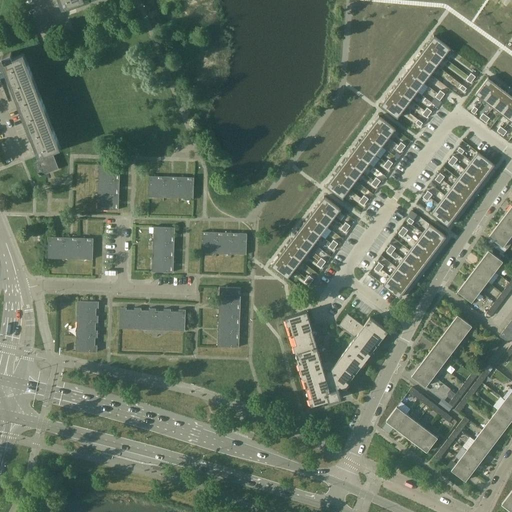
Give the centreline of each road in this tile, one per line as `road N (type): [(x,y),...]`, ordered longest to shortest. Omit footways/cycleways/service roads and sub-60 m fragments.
road 1 (primary): [(340,484),(141,415),(5,382)]
road 2 (primary): [(0,415),(330,506)]
road 3 (residential): [(343,276),(456,114),(511,154)]
road 4 (unclassified): [(415,325),(511,169)]
road 5 (unclassified): [(340,484),(415,325)]
